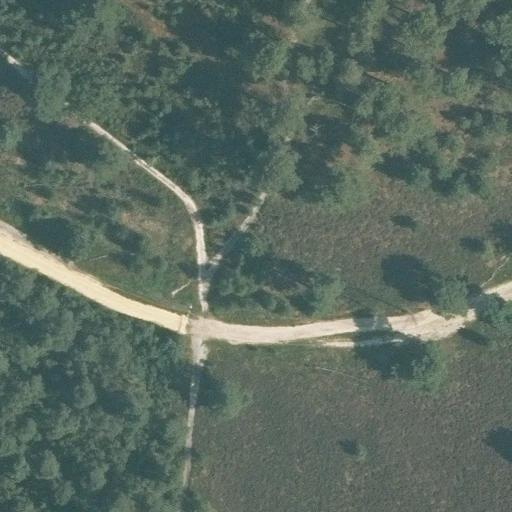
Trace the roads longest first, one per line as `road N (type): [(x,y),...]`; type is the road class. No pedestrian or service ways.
road 1 (unknown): [(511,277),(411,312),(219,314),(169,307),(0,226)]
road 2 (track): [(0,46),(188,201),(203,278),(197,331)]
road 3 (track): [(197,331),(276,335),(416,324),(511,293)]
road 4 (track): [(0,245),(197,331)]
road 5 (track): [(177,511),(197,331)]
